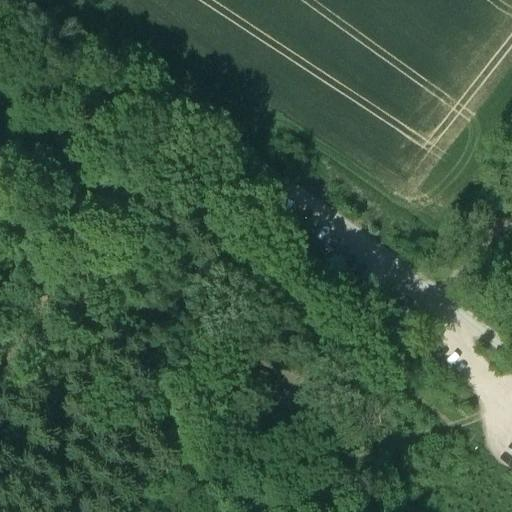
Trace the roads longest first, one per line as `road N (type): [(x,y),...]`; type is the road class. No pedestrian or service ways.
road 1 (unclassified): [(7,0),(335,220),(511,354)]
road 2 (track): [(235,246),(455,422),(480,416)]
road 3 (track): [(511,394),(470,422),(379,447),(296,458)]
